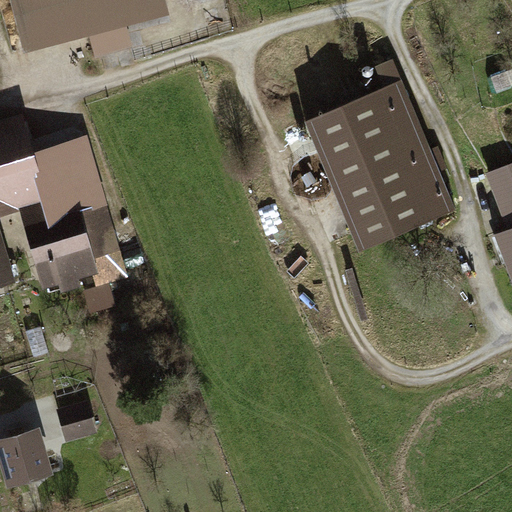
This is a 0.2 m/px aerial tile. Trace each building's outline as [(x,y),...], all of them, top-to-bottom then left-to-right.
[(88,27),(80,0),(16,0),(28,43),(88,27)] [(150,0),(80,0),(88,27),(94,26),(123,18),(153,10),(150,0)] [(123,18),(94,26),(100,50),(129,42),(123,18)] [(387,87),(309,119),(363,247),(451,210),(435,171),(446,167),(437,147),(427,152),(425,148),(415,152),(387,87)] [(0,281),(6,279),(0,257),(0,208),(23,202),(42,197),(20,124),(0,129),(0,281)] [(511,161),(488,171),(509,227),(502,230),(511,257),(511,161)] [(23,202),(30,225),(76,212),(93,268),(98,266),(101,278),(119,273),(93,182),(42,197),(23,202)] [(76,212),(30,225),(46,281),(93,268),(76,212)] [(89,289),(94,306),(112,300),(107,284),(89,289)] [(87,402),(59,410),(63,424),(82,418),(86,433),(96,430),(87,402)] [(35,430),(0,441),(0,444),(11,480),(47,469),(35,430)]
